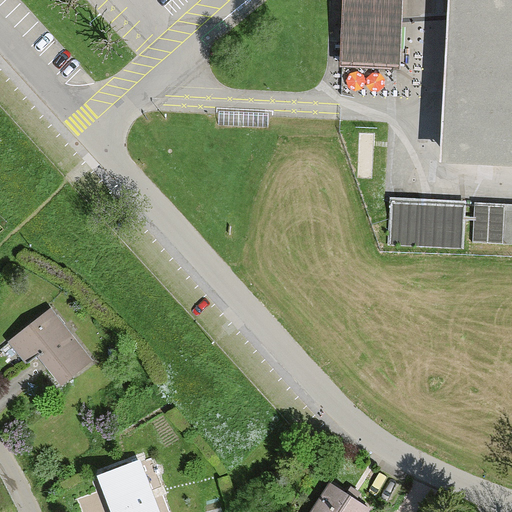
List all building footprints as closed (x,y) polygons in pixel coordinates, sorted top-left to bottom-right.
[(342,0),(340,66),(404,68),(405,0),(342,0)] [(511,0),(427,0),(418,167),(511,172),(511,0)] [(267,116),(219,113),(219,125),(266,127),(267,116)] [(462,247),(464,201),(392,197),(390,244),(462,247)] [(511,206),(473,204),(472,243),(511,244),(511,206)] [(91,363),(51,311),(10,342),(27,364),(37,356),(60,386),(91,363)] [(159,511),(139,461),(97,477),(111,511),(159,511)] [(347,494),(330,483),(311,511),(368,511),(370,509),(356,499),(359,494),(351,489),(347,494)]
